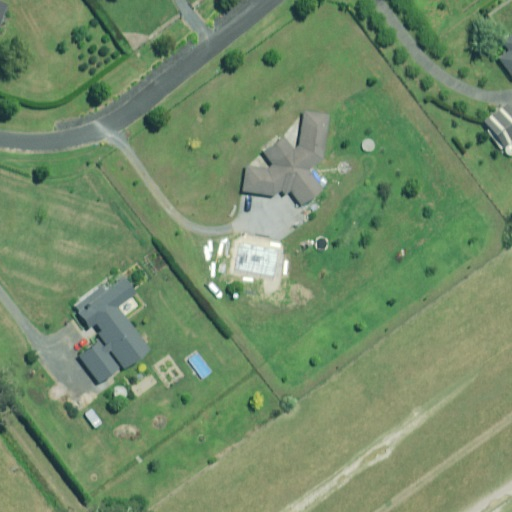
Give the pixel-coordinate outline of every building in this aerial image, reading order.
[(0,0),(0,13),(4,16),(10,6),(0,0)] [(511,35),(501,43),(507,52),(497,60),(511,79),(511,35)] [(511,124),(511,126),(499,109),(482,121),(510,158),(511,156),(511,143),(511,142),(511,124)] [(329,117),(303,112),(296,147),(292,150),(282,137),(264,152),(264,170),(245,167),(241,193),(273,198),(280,193),(284,197),(289,193),(299,207),(322,191),(308,171),(320,162),(329,117)] [(365,139),(362,141),(362,143),(361,144),(361,145),(361,147),(361,148),(362,150),(363,151),(364,152),(365,153),(366,153),(367,154),(369,154),(370,154),(371,154),(373,153),(374,152),(375,151),(376,150),(377,149),(377,148),(377,146),(377,145),(377,144),(376,142),(376,141),(375,140),(374,139),(372,138),(371,138),(370,138),(368,138),(367,138),(366,139),(365,139)] [(135,295),(123,279),(98,297),(94,292),(72,308),(91,334),(95,332),(101,340),(77,357),(98,385),(121,368),(123,370),(149,352),(117,308),(135,295)] [(117,386),(114,389),(113,390),(113,392),(113,393),(113,395),(113,396),(114,397),(115,399),(116,400),(117,401),(118,401),(120,401),(121,402),(122,401),(124,401),(125,400),(126,400),(127,399),(128,397),(129,396),(129,395),(129,393),(129,392),(129,390),(128,389),(127,388),(126,387),(125,386),(124,385),(122,385),(121,385),(119,385),(118,385),(117,386)]
